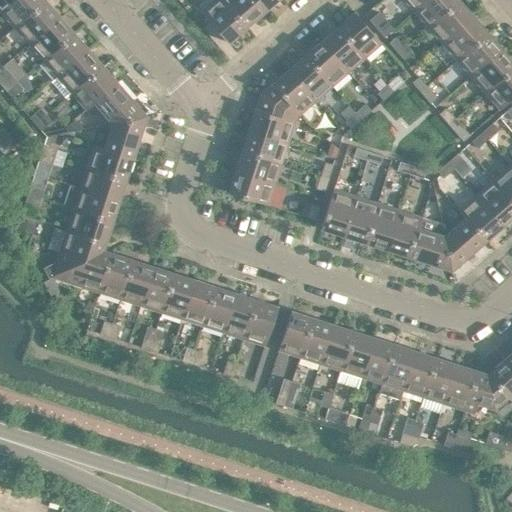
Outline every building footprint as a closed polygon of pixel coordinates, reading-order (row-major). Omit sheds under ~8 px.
[(11,0),(0,10),(0,11),(14,27),(44,0),(11,0)] [(0,0),(0,10),(11,0),(0,0)] [(14,27),(28,43),(59,16),(44,0),(14,27)] [(245,27),(221,0),(213,0),(200,11),(227,42),(245,27)] [(251,0),(221,0),(245,27),(262,12),(251,0)] [(251,0),(262,12),(275,0),(251,0)] [(425,0),(404,0),(413,10),(425,0)] [(425,0),(413,10),(427,27),(457,0),(425,0)] [(472,16),(458,0),(457,0),(427,27),(442,43),(472,16)] [(337,26),(363,57),(380,43),(353,12),(337,26)] [(392,28),(378,12),(368,20),(383,37),(392,28)] [(59,16),(28,43),(42,60),(73,33),(59,16)] [(442,43),(456,59),(486,32),(472,16),(442,43)] [(337,26),(320,41),(347,71),(363,57),(337,26)] [(486,32),(456,59),(470,75),(501,49),(486,32)] [(42,60),(56,76),(87,49),(73,33),(42,60)] [(388,42),(397,53),(404,47),(395,37),(388,42)] [(347,71),(320,41),(304,55),(331,86),(347,71)] [(406,63),(413,58),(404,47),(397,53),(406,63)] [(64,97),(70,92),(101,65),(87,49),(56,76),(50,81),(64,97)] [(470,75),(484,92),(511,67),(511,61),(501,49),(470,75)] [(304,55),(288,69),(315,100),(331,86),(304,55)] [(85,109),(93,102),(93,101),(115,82),(101,65),(70,92),(85,109)] [(0,84),(6,91),(16,82),(2,66),(0,67),(0,84)] [(499,109),(511,97),(511,67),(484,92),(499,109)] [(298,114),(315,100),(288,69),(260,94),(282,108),(288,102),(298,114)] [(403,82),(397,75),(387,84),(392,91),(403,82)] [(418,76),(411,82),(420,93),(427,87),(418,76)] [(11,97),(22,88),(16,82),(6,91),(11,97)] [(111,123),(145,116),(143,113),(147,110),(140,101),(136,105),(115,82),(93,101),(93,102),(111,123)] [(382,100),(392,91),(387,84),(376,93),(382,100)] [(436,97),(427,87),(420,93),(429,103),(436,97)] [(295,117),(298,114),(288,102),(282,108),(260,94),(248,130),(287,142),(295,117)] [(365,103),(354,112),(360,119),(370,110),(365,103)] [(28,117),(34,124),(45,114),(39,108),(28,117)] [(438,113),(447,124),(454,118),(445,108),(438,113)] [(360,119),(354,112),(344,122),(350,128),(360,119)] [(40,130),(50,121),(45,114),(34,124),(40,130)] [(131,159),(145,116),(111,123),(103,149),(131,159)] [(83,127),(75,117),(63,127),(66,130),(83,127)] [(463,128),(454,118),(447,124),(462,141),(469,135),(463,128)] [(491,123),(481,132),(487,139),(497,129),(491,123)] [(287,142),(248,130),(241,150),(280,163),(287,142)] [(0,138),(9,148),(16,143),(7,132),(0,138)] [(487,139),(481,132),(471,141),(477,148),(487,139)] [(0,150),(3,154),(9,148),(0,138),(0,137),(0,150)] [(43,144),(40,152),(53,156),(56,148),(43,144)] [(93,145),(92,146),(86,167),(125,179),(131,159),(103,149),(93,145)] [(353,156),(366,160),(369,152),(355,147),(353,156)] [(241,150),(235,171),(273,183),(280,163),(241,150)] [(37,160),(51,165),(53,156),(40,152),(37,160)] [(369,152),(366,160),(379,164),(382,156),(369,152)] [(457,153),(447,162),(452,169),(463,159),(457,153)] [(396,170),(409,174),(412,165),(399,161),(396,170)] [(332,164),(324,162),(319,175),(328,178),(332,164)] [(436,171),(442,178),(452,169),(447,162),(436,171)] [(511,202),(511,167),(509,164),(492,179),(511,202)] [(412,165),(409,174),(423,178),(425,170),(412,165)] [(86,167),(79,187),(118,200),(125,179),(86,167)] [(267,204),(273,183),(235,171),(228,192),(267,204)] [(323,191),(328,178),(319,175),(315,188),(323,191)] [(475,194),(501,225),(511,215),(511,202),(492,179),(475,194)] [(29,185),(27,193),(40,197),(43,189),(29,185)] [(118,200),(79,187),(73,207),(112,220),(118,200)] [(320,228),(342,235),(355,196),(332,189),(320,228)] [(24,201),(37,206),(40,197),(27,193),(24,201)] [(457,210),(464,218),(465,217),(484,240),(501,225),(475,194),(457,210)] [(342,235),(359,240),(364,242),(376,203),(355,196),(342,235)] [(310,203),(306,217),(314,219),(318,206),(310,203)] [(364,242),(386,249),(398,210),(376,203),(364,242)] [(73,207),(66,228),(105,241),(112,220),(73,207)] [(420,217),(398,210),(386,249),(407,256),(417,227),(420,217)] [(443,236),(450,270),(484,240),(465,217),(464,218),(443,236)] [(16,228),(29,232),(32,223),(19,219),(16,228)] [(407,256),(450,270),(443,236),(417,227),(407,256)] [(102,250),(105,241),(66,228),(51,276),(102,250)] [(51,276),(99,292),(111,253),(102,250),(51,276)] [(111,253),(99,292),(119,298),(132,259),(111,253)] [(119,298),(140,305),(152,266),(132,259),(119,298)] [(152,266),(140,305),(160,311),(173,273),(152,266)] [(160,311),(181,318),(193,279),(173,273),(160,311)] [(49,294),(56,290),(50,278),(42,282),(49,294)] [(193,279),(181,318),(201,325),(214,286),(193,279)] [(201,325),(222,331),(234,293),(214,286),(201,325)] [(222,331),(242,338),(255,299),(234,293),(222,331)] [(276,306),(255,299),(242,338),(264,345),(276,306)] [(290,311),(277,350),(298,356),(311,317),(290,311)] [(298,356),(319,363),(331,324),(311,317),(298,356)] [(99,334),(107,336),(111,323),(103,320),(99,334)] [(115,339),(119,326),(111,323),(107,336),(115,339)] [(331,324),(319,363),(340,370),(352,331),(331,324)] [(140,347),(148,350),(155,329),(147,326),(140,347)] [(155,329),(148,350),(156,352),(163,331),(155,329)] [(356,388),(360,376),(373,337),(352,331),(340,370),(336,381),(356,388)] [(360,376),(362,377),(381,383),(393,344),(373,337),(360,376)] [(381,383),(401,389),(414,350),(393,344),(381,383)] [(189,363),(193,350),(185,347),(181,360),(189,363)] [(202,352),(193,350),(189,363),(197,365),(202,352)] [(414,350),(401,389),(422,396),(434,357),(414,350)] [(511,351),(503,359),(511,368),(511,351)] [(422,396),(442,403),(455,364),(434,357),(422,396)] [(511,368),(503,359),(487,373),(507,396),(506,396),(511,402),(511,368)] [(222,373),(230,376),(234,363),(226,360),(222,373)] [(238,379),(243,365),(234,363),(230,376),(238,379)] [(463,409),(475,370),(455,364),(442,403),(463,409)] [(486,374),(475,370),(463,409),(473,412),(476,402),(493,408),(500,416),(511,405),(511,402),(506,396),(507,396),(487,373),(486,374)] [(278,392),(286,394),(291,381),(282,378),(278,392)] [(291,408),(299,384),(291,381),(286,394),(283,406),(291,408)] [(319,405),(327,407),(332,394),(323,391),(319,405)] [(365,432),(368,421),(373,407),(365,405),(360,418),(357,429),(365,432)] [(348,414),(327,407),(324,419),(344,425),(348,414)] [(377,423),(381,410),(373,407),(368,421),(377,423)] [(398,443),(406,445),(414,421),(406,418),(398,443)] [(416,442),(422,423),(414,421),(406,445),(410,446),(416,442)] [(451,447),(455,434),(447,431),(443,444),(451,447)] [(511,440),(511,438),(488,431),(484,443),(509,451),(511,440)] [(463,436),(455,434),(451,447),(459,450),(463,436)]
